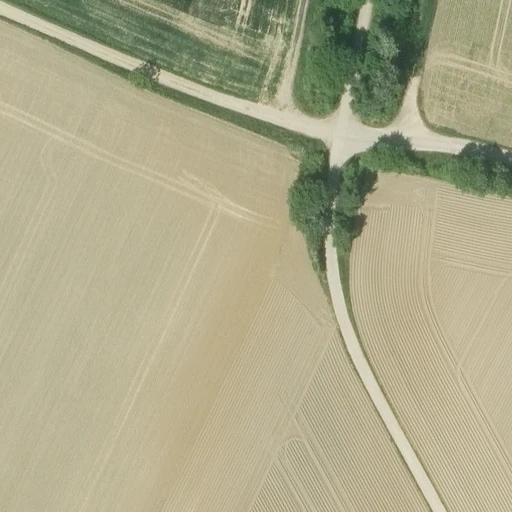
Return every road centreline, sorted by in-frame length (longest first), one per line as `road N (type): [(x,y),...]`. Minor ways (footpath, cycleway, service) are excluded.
road 1 (track): [(366,0),(329,172),(325,247),(343,324),(439,511)]
road 2 (track): [(337,138),(165,83),(0,9)]
road 3 (track): [(337,138),(469,147),(511,159)]
road 4 (track): [(426,0),(395,143)]
road 5 (track): [(300,0),(276,120)]
